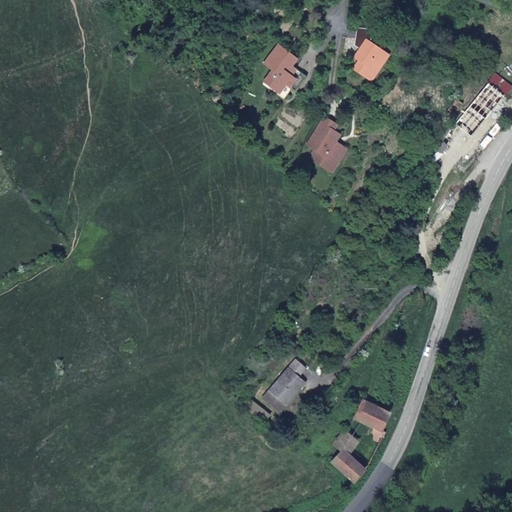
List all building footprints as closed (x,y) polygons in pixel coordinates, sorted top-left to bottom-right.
[(383,65),(385,54),(371,42),(373,29),(357,27),(355,45),(360,50),(354,58),(359,63),(354,70),(370,82),(383,65)] [(307,77),(291,64),(295,59),(278,45),(264,63),(272,71),(264,81),(278,92),(286,84),(296,92),(307,77)] [(511,89),(511,85),(498,69),(489,76),(505,95),(511,89)] [(481,126),(505,97),(489,82),(464,113),(481,126)] [(283,97),(291,88),(286,84),(278,92),(283,97)] [(454,116),(463,104),(457,98),(448,111),(454,116)] [(347,149),(335,141),(339,134),(332,130),(336,124),(325,117),(306,146),(315,151),(311,158),(322,165),(325,160),(337,167),(347,149)] [(464,178),(480,158),(470,150),(454,170),(464,178)] [(322,165),(334,172),(337,167),(325,160),(322,165)] [(297,375),(305,367),(297,360),(290,368),(297,375)] [(285,406),(305,383),(297,375),(290,368),(268,390),(271,393),(268,397),(280,408),(284,404),(285,406)] [(389,420),(389,414),(362,400),(352,418),(366,426),(376,431),(375,442),(381,445),(386,434),(387,429),(389,420)] [(356,443),(366,426),(352,418),(335,444),(343,451),(349,456),(356,443)] [(373,460),(377,452),(356,443),(349,456),(365,471),(373,460)] [(349,456),(343,451),(332,463),(353,484),(365,471),(349,456)]
